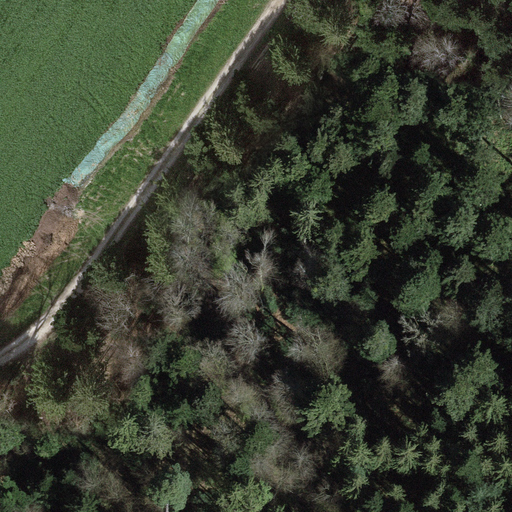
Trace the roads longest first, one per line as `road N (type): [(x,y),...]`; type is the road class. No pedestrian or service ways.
road 1 (track): [(286,0),(105,282),(0,356)]
road 2 (track): [(37,337),(221,390),(311,451),(312,511)]
